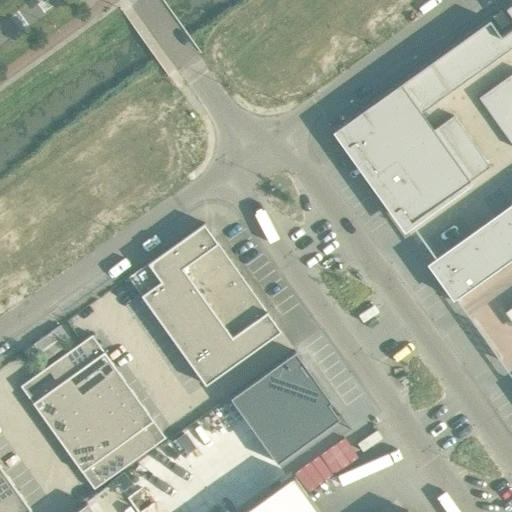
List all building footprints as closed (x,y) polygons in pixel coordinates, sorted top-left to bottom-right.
[(501,10),(492,16),(501,28),(510,22),(501,10)] [(488,18),(474,29),(495,59),(509,48),(500,35),(488,18)] [(511,26),(500,35),(509,48),(511,46),(511,26)] [(474,29),(459,40),(480,69),(495,59),(474,29)] [(459,40),(444,50),(465,80),(480,69),(459,40)] [(444,50),(429,61),(450,90),(465,80),(444,50)] [(429,61),(415,71),(436,101),(450,90),(429,61)] [(415,71),(400,82),(421,111),(436,101),(415,71)] [(511,72),(498,83),(505,93),(511,88),(511,72)] [(400,82),(334,129),(347,147),(353,143),(363,158),(424,115),(421,111),(400,82)] [(498,83),(478,97),(486,107),(505,93),(498,83)] [(511,102),(505,93),(486,107),(493,117),(511,103),(511,102)] [(511,103),(493,117),(500,128),(511,119),(511,103)] [(424,115),(363,158),(374,173),(368,177),(380,194),(446,147),(441,139),(434,129),(424,115)] [(453,115),(434,129),(441,139),(460,125),(453,115)] [(511,119),(500,128),(508,138),(511,134),(511,119)] [(460,125),(441,139),(446,147),(448,149),(468,135),(460,125)] [(468,135),(448,149),(455,159),(475,145),(468,135)] [(475,145),(455,159),(462,169),(482,156),(475,145)] [(446,147),(380,194),(393,212),(399,207),(410,223),(470,180),(462,169),(455,159),(448,149),(446,147)] [(482,156),(462,169),(470,180),(489,166),(482,156)] [(511,204),(503,211),(511,223),(511,204)] [(511,223),(503,211),(485,224),(510,258),(511,256),(511,223)] [(203,222),(128,276),(128,277),(141,295),(217,241),(214,238),(203,222)] [(485,224),(467,237),(492,271),(510,258),(485,224)] [(467,237),(436,260),(446,274),(441,279),(454,298),(492,271),(467,237)] [(217,241),(141,295),(154,313),(229,259),(217,241)] [(229,259),(154,313),(166,330),(242,276),(229,259)] [(242,276),(166,330),(179,348),(255,294),(242,276)] [(255,294),(179,348),(191,365),(267,311),(255,294)] [(267,311),(191,365),(205,384),(280,330),(267,311)] [(68,337),(58,323),(49,330),(50,332),(59,344),(68,337)] [(50,332),(33,344),(40,354),(44,360),(62,348),(59,344),(50,332)] [(81,342),(56,359),(69,377),(105,352),(92,334),(82,341),(81,341),(81,342)] [(40,354),(33,344),(23,351),(30,361),(40,354)] [(295,351),(230,397),(276,462),(338,418),(328,403),(331,401),(295,351)] [(105,352),(69,377),(81,394),(117,368),(105,352)] [(36,374),(20,385),(33,403),(69,377),(56,359),(37,373),(36,374)] [(117,368),(81,394),(93,411),(129,385),(117,368)] [(69,377),(33,403),(45,420),(81,394),(69,377)] [(129,385),(93,411),(105,428),(141,402),(129,385)] [(81,394),(45,420),(57,437),(93,411),(81,394)] [(141,402),(105,428),(117,445),(153,419),(141,402)] [(93,411),(57,437),(69,454),(105,428),(93,411)] [(153,419),(117,445),(130,462),(165,437),(153,419)] [(105,428),(69,454),(81,470),(117,445),(105,428)] [(117,445),(81,470),(94,488),(130,462),(117,445)] [(5,472),(0,475),(0,501),(17,489),(5,472)] [(294,474),(240,511),(409,511),(408,510),(405,511),(320,511),(294,474)] [(17,489),(0,501),(0,511),(25,511),(31,508),(17,489)] [(82,504),(71,511),(93,511),(86,501),(82,504)]
